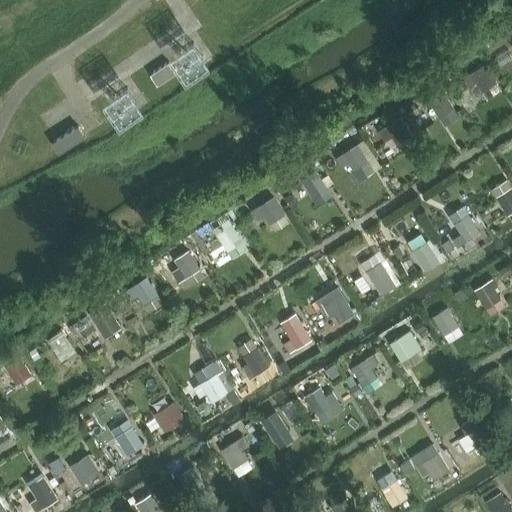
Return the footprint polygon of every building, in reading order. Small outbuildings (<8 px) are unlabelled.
[(497,80),(486,63),(465,76),(470,84),(477,80),(483,89),(497,80)] [(454,107),(443,89),(429,98),(440,116),(454,107)] [(412,134),(401,116),(387,125),(379,130),(385,141),(394,135),(398,143),(412,134)] [(60,151),(85,135),(79,125),(54,141),(60,151)] [(369,161),(358,143),(336,157),(342,167),(351,162),(356,170),(369,161)] [(327,187),(316,169),(301,179),(313,196),(327,187)] [(511,210),(511,189),(511,187),(497,195),(508,213),(511,210)] [(285,213),(273,195),(252,209),(258,219),(265,214),(270,222),(285,213)] [(480,231),(469,213),(455,222),(466,239),(480,231)] [(243,241),(231,223),(218,232),(229,249),(243,241)] [(441,263),(426,240),(413,248),(428,271),(441,263)] [(202,266),(191,249),(176,258),(181,266),(174,271),(180,280),(188,275),(202,266)] [(396,285),(385,267),(380,260),(366,268),(382,293),(396,285)] [(160,293),(149,275),(135,284),(127,289),(133,299),(141,293),(146,301),(160,293)] [(506,305),(490,279),(476,288),(492,313),(506,305)] [(353,311),(342,293),(328,302),(340,319),(353,311)] [(107,301),(91,311),(102,329),(107,336),(123,326),(107,301)] [(458,323),(447,306),(433,315),(443,332),(458,323)] [(312,337),(300,319),(286,329),(292,338),(284,342),(290,351),(312,337)] [(77,350),(63,329),(47,338),(61,360),(77,350)] [(422,347),(411,329),(391,342),(403,360),(422,347)] [(269,364),(257,346),(244,355),(248,361),(242,365),(250,376),(255,372),(269,364)] [(32,373),(21,356),(8,364),(8,365),(0,370),(0,372),(6,381),(15,376),(19,382),(32,373)] [(376,374),(365,357),(351,366),(362,383),(376,374)] [(229,390),(218,372),(194,386),(200,395),(206,391),(213,401),(229,390)] [(330,403),(319,386),(306,394),(317,412),(330,403)] [(186,417),(174,399),(153,412),(165,430),(186,417)] [(289,431),(278,413),(264,422),(275,439),(289,431)] [(450,431),(466,457),(492,441),(476,415),(450,431)] [(145,445),(128,419),(113,429),(117,435),(129,454),(145,445)] [(243,434),(236,439),(222,448),(233,465),(247,456),(243,450),(250,445),(243,434)] [(450,469),(434,443),(419,451),(424,459),(417,464),(423,475),(430,471),(434,479),(450,469)] [(99,470),(88,453),(70,464),(83,484),(101,472),(99,470)] [(204,483),(194,466),(180,475),(191,492),(204,483)] [(41,506),(57,497),(42,475),(27,485),(30,488),(41,506)] [(408,495),(397,476),(381,486),(393,505),(408,495)] [(511,511),(511,498),(501,480),(479,493),(490,511),(511,511)] [(158,511),(162,510),(151,493),(138,501),(144,511),(158,511)]
